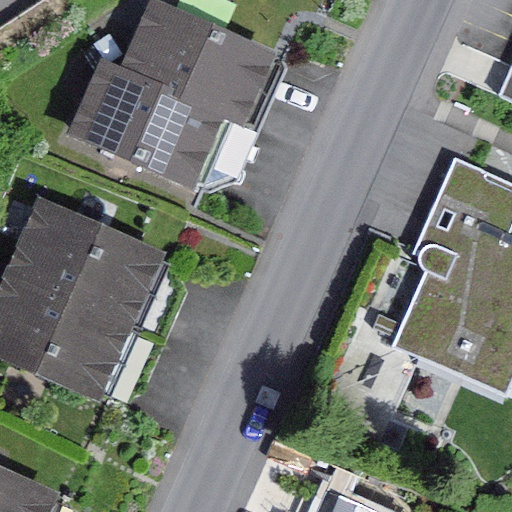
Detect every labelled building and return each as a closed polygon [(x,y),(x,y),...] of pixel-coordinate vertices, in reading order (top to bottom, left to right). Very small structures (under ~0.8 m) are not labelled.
[(129,74),(226,115),(246,124),(274,59),(156,10),(129,74)] [(198,180),(226,115),(129,74),(106,65),(79,129),(198,180)] [(511,69),(500,96),(511,101),(511,69)] [(395,353),(511,402),(511,191),(456,167),(413,268),(429,275),(395,353)] [(43,208),(14,275),(128,324),(157,257),(43,208)] [(14,275),(0,307),(0,349),(98,392),(128,324),(14,275)] [(0,477),(0,511),(44,511),(50,498),(0,477)] [(362,511),(331,498),(325,511),(362,511)]
